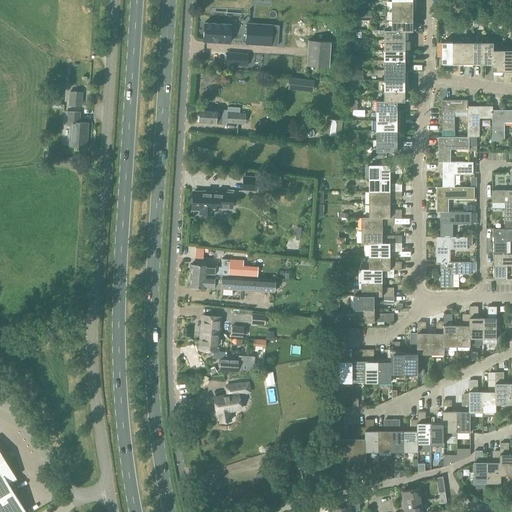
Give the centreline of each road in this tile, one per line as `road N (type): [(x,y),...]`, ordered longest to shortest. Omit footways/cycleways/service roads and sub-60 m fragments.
road 1 (residential): [(192,511),(171,394),(188,0)]
road 2 (primary): [(137,0),(115,343),(132,511)]
road 3 (primary): [(170,511),(156,430),(172,0)]
road 4 (unclassified): [(108,493),(91,328),(114,0)]
road 5 (residential): [(423,308),(419,148),(428,78),(511,91)]
road 6 (residential): [(511,352),(368,415),(339,416)]
road 7 (unclassified): [(108,493),(78,496),(69,489),(0,381)]
road 8 (residential): [(483,297),(483,169),(511,168)]
